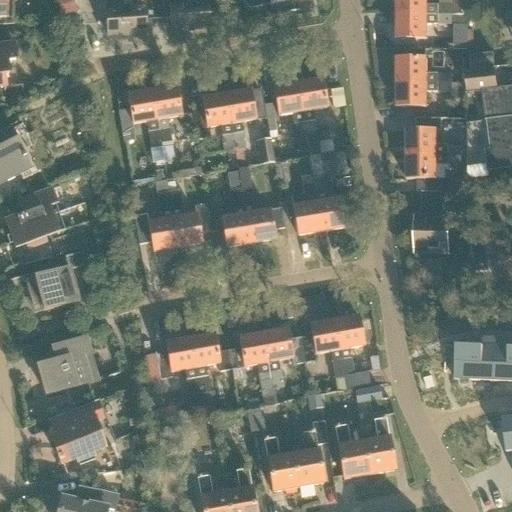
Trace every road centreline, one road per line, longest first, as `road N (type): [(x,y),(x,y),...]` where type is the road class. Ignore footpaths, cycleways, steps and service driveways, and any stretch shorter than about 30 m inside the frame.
road 1 (unclassified): [(98,72),(353,34)]
road 2 (unclassified): [(139,316),(382,264)]
road 3 (residential): [(455,490),(403,386),(382,264)]
road 4 (residential): [(382,264),(353,34)]
